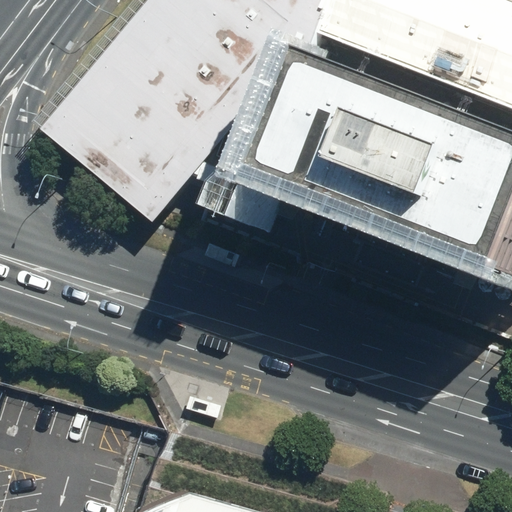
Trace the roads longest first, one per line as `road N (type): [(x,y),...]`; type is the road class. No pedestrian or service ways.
road 1 (primary): [(58,270),(511,421)]
road 2 (primary): [(0,55),(21,116),(22,184),(58,270)]
